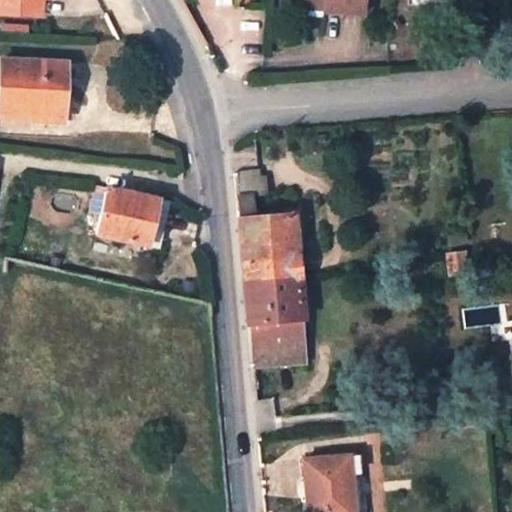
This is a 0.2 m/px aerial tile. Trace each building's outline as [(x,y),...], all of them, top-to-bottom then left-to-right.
[(0,0),(0,12),(41,14),(42,0),(0,0)] [(289,0),(289,7),(322,10),(322,2),(295,0),(289,0)] [(295,0),(322,2),(322,10),(322,12),(360,15),(360,0),(295,0)] [(63,64),(2,61),(0,91),(0,117),(60,121),(61,101),(68,102),(70,73),(62,72),(63,64)] [(287,257),(283,218),(251,221),(249,199),(264,197),(262,177),(249,179),(249,182),(232,183),(242,282),(290,278),(294,277),(293,257),(287,257)] [(92,186),(83,231),(118,240),(116,246),(153,254),(164,201),(92,185),(92,186)] [(458,252),(442,253),(443,263),(459,262),(458,252)] [(445,277),(460,276),(459,262),(443,263),(445,277)] [(245,323),(294,318),(290,278),(242,282),(245,323)] [(299,365),(294,318),(245,323),(250,370),(299,365)] [(358,511),(354,456),(344,457),(349,511),(358,511)] [(349,511),(344,457),(299,462),(304,511),(349,511)]
